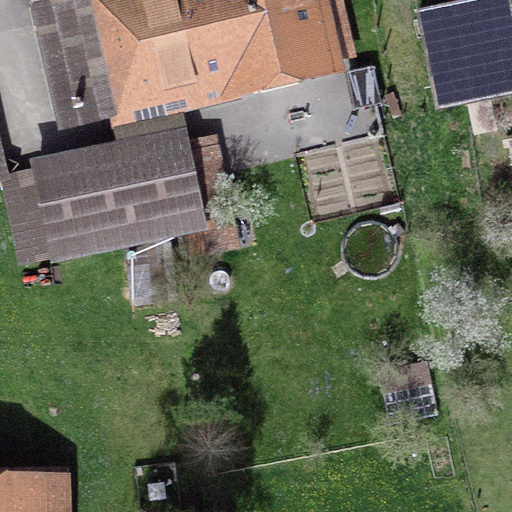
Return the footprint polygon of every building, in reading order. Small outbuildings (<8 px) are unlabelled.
[(327,0),(308,5),(306,0),(82,0),(48,9),(74,115),(322,57),(324,66),(345,61),(329,0),(327,0)] [(506,0),(486,0),(418,14),(437,102),(511,85),(511,11),(509,12),(506,0)] [(354,112),(373,108),(367,75),(347,79),(354,112)] [(55,256),(53,250),(189,223),(195,253),(232,245),(211,140),(186,145),(185,139),(37,168),(39,176),(3,183),(19,263),(55,256)] [(0,492),(0,511),(42,511),(42,491),(0,492)]
